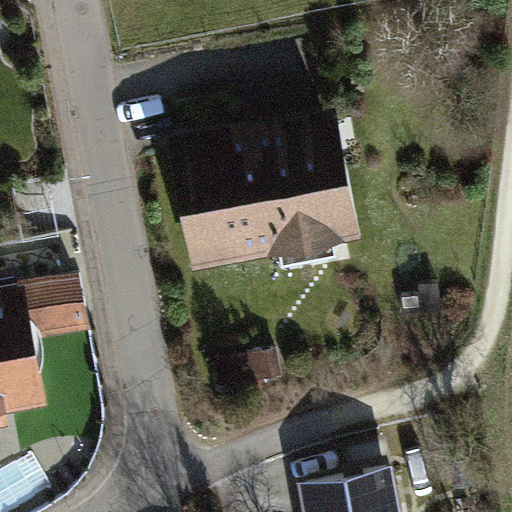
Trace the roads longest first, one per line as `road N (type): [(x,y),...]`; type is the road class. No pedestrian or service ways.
road 1 (track): [(511,177),(501,276),(482,348),(442,386),(245,455),(138,477)]
road 2 (residential): [(110,511),(138,477),(154,436),(74,0)]
